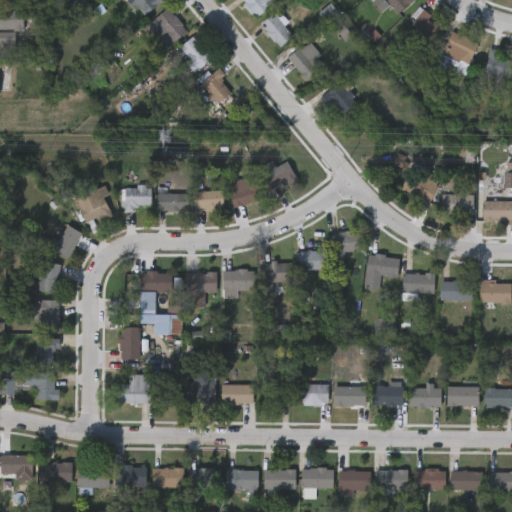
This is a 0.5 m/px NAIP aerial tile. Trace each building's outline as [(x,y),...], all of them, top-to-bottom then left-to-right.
[(159,0),(161,2),(140,18),(126,0),(159,0)] [(274,0),(257,17),(240,0),(274,0)] [(385,0),(411,0),(412,1),(395,13),(385,0)] [(440,25),(422,44),(403,26),(421,7),(440,25)] [(0,29),(0,8),(24,8),(24,29),(0,29)] [(186,29),(168,47),(147,27),(165,8),(186,29)] [(293,34),(279,46),(260,23),(274,11),(293,34)] [(466,66),(441,52),(452,30),(478,44),(466,66)] [(0,43),(0,33),(14,33),(14,43),(0,43)] [(211,57),(195,72),(187,64),(190,60),(178,48),(191,36),(211,57)] [(288,56),(310,40),(327,64),(305,79),(288,56)] [(497,56),(511,58),(511,69),(510,79),(484,73),(489,48),(498,50),(497,56)] [(216,69),(233,90),(217,103),(200,82),(216,69)] [(340,114),(323,94),(340,80),(357,101),(340,114)] [(275,165),(289,160),(295,180),(269,189),(261,164),(273,160),(275,165)] [(428,169),(440,179),(424,202),(400,185),(412,169),(422,177),(428,169)] [(246,186),(244,180),(256,176),(261,198),(232,206),(228,190),(246,186)] [(74,196),(101,184),(113,212),(86,224),(74,196)] [(467,185),(467,193),(474,193),(473,214),(441,213),(441,192),(457,193),(457,184),(467,185)] [(123,186),(150,186),(150,208),(123,208),(123,186)] [(224,207),(195,210),(193,191),(222,188),(224,207)] [(187,192),(187,209),(156,209),(156,192),(187,192)] [(511,221),(483,221),(483,200),(511,200),(511,221)] [(57,239),(66,223),(81,232),(67,257),(47,246),(53,236),(57,239)] [(361,250),(331,251),(331,231),(360,230),(361,250)] [(328,268),(296,268),(296,250),(328,250),(328,268)] [(379,289),(364,288),(366,254),(398,255),(397,276),(380,276),(379,289)] [(56,292),(37,289),(42,260),(61,263),(56,292)] [(292,281),(259,281),(259,262),(292,262),(292,281)] [(222,269),(254,269),(254,289),(222,289),(222,269)] [(172,291),(140,291),(140,271),(172,271),(172,291)] [(215,272),(215,291),(183,291),(183,272),(215,272)] [(415,292),(415,297),(402,297),(402,272),(434,272),(434,292),(415,292)] [(440,279),(471,279),(471,299),(440,299),(440,279)] [(478,301),(478,279),(508,279),(508,301),(478,301)] [(58,298),(58,328),(36,328),(36,298),(58,298)] [(138,357),(119,357),(119,325),(138,325),(138,357)] [(57,363),(33,363),(33,337),(57,337),(57,363)] [(53,370),(53,386),(58,386),(58,398),(36,398),(36,384),(22,384),(22,370),(53,370)] [(149,402),(117,402),(117,381),(129,381),(129,372),(149,372),(149,402)] [(187,379),(214,379),(214,400),(187,400),(187,379)] [(220,402),(220,383),(252,383),(252,402),(220,402)] [(258,383),(289,384),(289,403),(258,403),(258,383)] [(296,383),(327,383),(327,402),(296,402),(296,383)] [(333,404),(333,383),(363,383),(363,404),(333,404)] [(401,404),(370,403),(370,384),(401,385),(401,404)] [(478,404),(446,404),(446,385),(478,385),(478,404)] [(439,406),(408,406),(408,386),(439,386),(439,406)] [(483,387),(511,387),(511,406),(483,406),(483,387)] [(70,461),(70,480),(39,480),(39,461),(70,461)] [(146,464),(146,484),(114,484),(114,464),(146,464)] [(77,486),(77,466),(105,466),(105,486),(77,486)] [(182,486),(152,486),(152,466),(182,466),(182,486)] [(189,467),(217,467),(217,486),(189,486),(189,467)] [(300,486),(300,467),(332,467),(332,486),(300,486)] [(257,488),(225,488),(225,468),(257,468),(257,488)] [(264,487),(264,468),(294,468),(294,487),(264,487)] [(406,468),(406,488),(375,488),(375,468),(406,468)] [(444,468),(444,488),(412,488),(412,468),(444,468)] [(338,488),(338,469),(370,469),(370,488),(338,488)] [(450,488),(450,470),(481,470),(481,488),(450,488)] [(511,490),(486,490),(486,470),(511,470),(511,490)]
